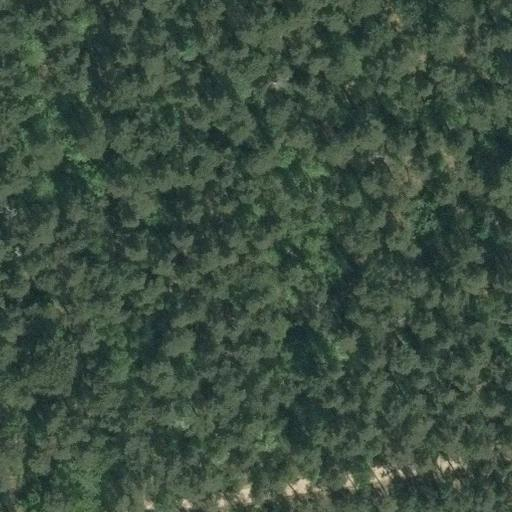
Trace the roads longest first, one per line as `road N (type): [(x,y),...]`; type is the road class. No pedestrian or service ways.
road 1 (track): [(138,511),(89,0)]
road 2 (track): [(511,449),(159,511)]
